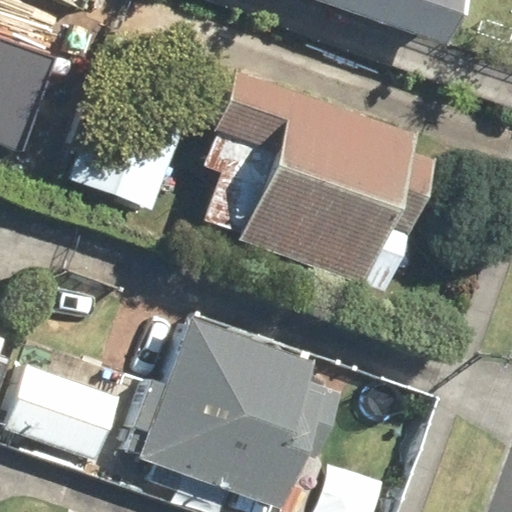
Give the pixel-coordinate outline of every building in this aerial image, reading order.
[(305,0),(429,45),(445,0),(305,0)] [(0,55),(8,33),(0,29),(0,55)] [(398,134),(222,69),(185,166),(201,172),(183,220),(366,289),(415,157),(392,149),(398,134)] [(168,129),(83,97),(52,177),(137,210),(168,129)] [(295,358),(175,314),(122,455),(264,508),(284,456),(298,461),(324,392),(288,378),(295,358)] [(106,397),(10,362),(0,388),(0,431),(82,461),(106,397)]
